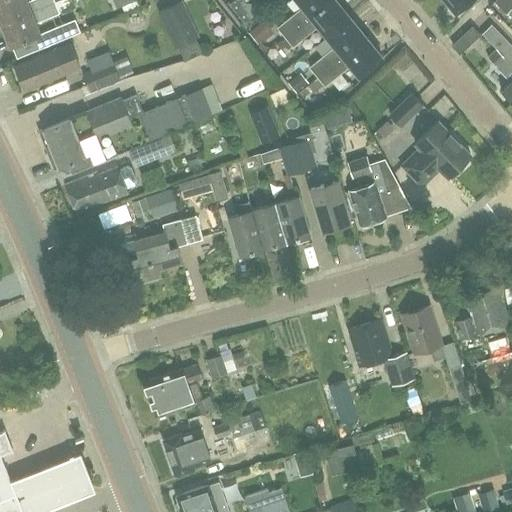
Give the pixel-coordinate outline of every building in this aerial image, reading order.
[(55,3),(53,0),(31,0),(28,1),(27,0),(0,0),(0,21),(1,23),(6,21),(8,25),(14,22),(14,20),(55,3)] [(232,0),(228,4),(244,23),(263,8),(263,7),(257,0),(252,0),(250,2),(246,2),(244,0),(232,0)] [(285,38),(331,0),(297,0),(303,6),(276,27),(285,38)] [(327,36),(350,18),(336,0),(331,0),(285,38),(292,47),(319,26),(327,36)] [(446,0),(457,13),(472,0),(446,0)] [(507,14),(508,13),(511,9),(511,0),(496,0),(495,1),(507,14)] [(197,38),(180,1),(172,5),(159,11),(171,37),(172,37),(177,47),(197,38)] [(36,22),(59,13),(55,3),(14,20),(14,22),(8,25),(6,21),(1,23),(10,48),(41,35),(36,22)] [(317,77),(366,37),(350,18),(327,36),(335,46),(308,67),(317,77)] [(50,45),(81,33),(75,19),(45,32),(50,45)] [(465,33),(473,42),(481,35),(472,26),(465,33)] [(366,37),(317,77),(324,86),(350,65),(359,77),(383,58),(366,37)] [(511,45),(508,41),(498,51),(506,59),(511,53),(511,45)] [(62,70),(79,63),(71,44),(55,51),(54,50),(16,66),(26,90),(64,73),(62,70)] [(511,65),(506,59),(498,51),(497,50),(496,51),(489,57),(498,67),(497,68),(511,83),(502,92),(511,102),(511,65)] [(90,93),(120,80),(112,60),(108,51),(87,59),(91,69),(81,73),(90,93)] [(308,71),(295,78),(300,88),(313,82),(308,71)] [(201,88),(211,114),(221,110),(211,84),(201,88)] [(73,171),(103,158),(211,114),(201,88),(143,111),(136,94),(124,99),(123,96),(91,110),(44,130),(59,167),(70,162),(73,171)] [(401,125),(423,104),(412,93),(390,113),(401,125)] [(262,143),(279,136),(267,106),(250,113),(262,143)] [(466,164),(465,161),(471,155),(438,121),(415,143),(420,147),(402,164),(422,185),(439,168),(448,177),(453,171),(456,173),(466,164)] [(137,166),(177,150),(171,135),(131,152),(137,166)] [(317,166),(309,138),(291,143),(300,171),(317,166)] [(286,175),(300,171),(291,143),(278,148),(286,175)] [(369,163),(366,156),(348,162),(353,177),(357,176),(360,187),(350,190),(361,224),(364,223),(367,225),(373,223),(375,220),(386,216),(386,215),(410,207),(400,190),(384,158),(369,163)] [(66,185),(77,214),(129,193),(126,188),(135,184),(137,179),(131,166),(127,165),(119,168),(117,164),(99,172),(66,185)] [(208,173),(217,202),(228,198),(220,170),(208,173)] [(212,191),(207,174),(178,183),(183,199),(212,191)] [(324,230),(351,222),(338,180),(311,188),(324,230)] [(153,218),(177,210),(170,188),(145,197),(153,218)] [(276,203),(287,241),(310,234),(299,196),(276,203)] [(253,209),(252,210),(249,201),(239,204),(237,208),(239,214),(230,216),(241,254),(264,248),(253,209)] [(264,248),(287,241),(276,203),(253,209),(264,248)] [(183,261),(179,246),(203,239),(196,214),(163,224),(165,232),(134,240),(134,242),(120,246),(124,259),(131,257),(137,282),(162,275),(160,267),(183,261)] [(462,339),(510,324),(498,286),(465,296),(471,316),(456,321),(462,339)] [(447,357),(429,306),(403,314),(416,353),(430,348),(435,361),(445,357),(447,357)] [(393,355),(382,318),(350,328),(361,365),(385,358),(393,386),(416,379),(407,351),(393,355)] [(482,390),(511,380),(511,350),(474,362),(482,390)] [(456,353),(447,357),(445,357),(460,403),(471,399),(456,353)] [(212,378),(227,373),(221,355),(205,359),(212,378)] [(157,416),(195,403),(188,383),(203,378),(198,364),(183,369),(182,367),(144,381),(157,416)] [(346,381),(329,386),(341,423),(358,417),(346,381)] [(203,398),(196,401),(201,415),(213,410),(209,396),(203,398)] [(234,442),(267,429),(260,410),(227,421),(211,426),(217,440),(231,434),(234,442)] [(212,460),(201,429),(183,435),(183,432),(164,439),(177,474),(194,468),(194,466),(212,460)] [(8,441),(4,431),(0,432),(0,511),(22,511),(0,456),(0,455),(12,450),(8,441)] [(330,476),(359,469),(353,445),(325,452),(330,476)] [(81,448),(13,477),(26,511),(35,511),(97,488),(81,448)] [(313,472),(286,479),(294,511),(303,511),(321,507),(319,498),(332,494),(329,481),(316,484),(313,472)] [(222,477),(213,480),(219,499),(229,495),(222,477)] [(220,511),(210,484),(177,495),(183,511),(229,511),(228,508),(220,511)] [(290,511),(284,493),(283,493),(281,488),(269,492),(267,489),(245,496),(248,505),(247,505),(249,511),(290,511)] [(350,503),(349,498),(343,500),(344,505),(330,509),(330,511),(357,511),(354,501),(350,503)]
